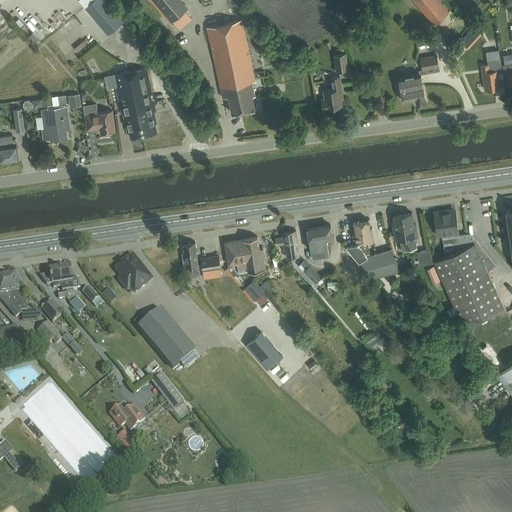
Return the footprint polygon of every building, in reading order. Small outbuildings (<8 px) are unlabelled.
[(104,0),(93,0),(85,7),(108,35),(123,22),(104,0)] [(153,0),(171,21),(187,7),(181,0),(153,0)] [(449,12),(439,0),(413,0),(433,24),(449,12)] [(254,80),(241,20),(207,27),(222,97),(228,96),(232,113),(254,108),(251,96),(255,95),(252,81),(254,80)] [(467,35),(461,42),(467,47),(473,40),(467,35)] [(334,54),(336,70),(348,68),(346,53),(334,54)] [(436,54),(420,57),(423,71),(432,69),(432,67),(438,66),(436,54)] [(497,73),(503,72),(501,59),(487,60),(488,64),(482,65),(485,89),(499,87),(497,73)] [(511,62),(503,64),(504,73),(507,72),(509,87),(511,86),(511,62)] [(144,68),(127,72),(132,95),(141,135),(156,132),(154,123),(156,123),(154,112),(155,111),(153,104),(152,104),(151,104),(151,101),(152,101),(152,102),(153,101),(144,68)] [(127,72),(114,75),(117,86),(119,97),(120,100),(119,100),(122,113),(123,112),(128,132),(130,132),(131,137),(141,135),(132,95),(127,72)] [(423,84),(422,85),(420,72),(399,77),(401,89),(403,101),(415,98),(416,103),(426,101),(423,84)] [(324,90),(325,98),(321,99),(322,110),(335,108),(334,106),(341,105),(339,88),(342,88),(340,76),(329,77),(331,89),(324,90)] [(61,102),(59,94),(52,95),(54,103),(61,102)] [(79,95),(69,96),(71,106),(80,105),(79,95)] [(53,105),(52,97),(42,99),(43,106),(53,105)] [(67,106),(51,108),(41,110),(42,117),(47,116),(49,127),(42,128),(43,139),(50,138),(51,140),(67,138),(65,126),(69,126),(67,106)] [(25,131),(22,108),(14,109),(17,132),(25,131)] [(100,133),(115,131),(112,110),(97,112),(97,113),(85,114),(87,130),(99,128),(100,133)] [(0,161),(19,159),(16,139),(13,139),(13,135),(0,136),(0,161)] [(438,236),(441,235),(459,232),(455,211),(449,212),(449,209),(434,212),(438,236)] [(412,213),(402,214),(393,216),(394,225),(393,225),(395,240),(400,239),(401,250),(417,248),(413,237),(417,236),(415,223),(414,224),(412,213)] [(371,278),(397,271),(391,248),(370,254),(368,242),(372,242),(372,241),(374,241),(372,228),(370,229),(369,220),(353,222),(356,244),(346,245),(371,278)] [(326,239),(333,238),(330,225),(307,229),(311,250),(312,259),(329,256),(326,239)] [(284,250),(286,250),(287,257),(299,255),(296,231),(281,233),(282,237),(276,238),(277,244),(283,243),(284,250)] [(464,325),(504,306),(487,270),(495,264),(477,241),(468,245),(467,234),(458,235),(459,241),(452,242),(454,252),(434,261),(464,325)] [(238,265),(239,273),(266,269),(266,268),(264,257),(265,257),(263,248),(259,248),(258,237),(225,242),(229,266),(238,265)] [(199,275),(198,265),(195,242),(183,244),(184,253),(182,253),(186,277),(199,275)] [(433,263),(430,249),(417,251),(418,256),(420,256),(422,265),(433,263)] [(218,255),(201,258),(202,271),(220,268),(218,255)] [(152,279),(134,256),(117,269),(124,277),(120,279),(128,289),(132,287),(136,292),(152,279)] [(304,260),(298,266),(304,271),(309,265),(304,260)] [(62,292),(66,291),(80,288),(78,278),(72,279),(70,265),(62,266),(58,266),(61,283),(61,287),(62,292)] [(309,265),(304,271),(315,282),(320,277),(309,265)] [(47,285),(52,284),(53,284),(53,288),(61,287),(61,283),(58,266),(58,267),(50,268),(51,274),(41,275),(40,275),(47,285)] [(235,271),(230,274),(236,284),(240,281),(235,271)] [(18,311),(20,311),(27,310),(24,295),(19,296),(18,291),(16,273),(7,275),(8,283),(6,284),(7,288),(9,287),(11,297),(12,305),(13,307),(15,307),(15,309),(17,308),(18,311)] [(21,312),(20,311),(18,311),(17,308),(15,309),(15,307),(13,307),(12,305),(11,297),(9,287),(7,288),(6,284),(8,283),(7,275),(0,275),(0,294),(1,299),(4,298),(5,304),(4,304),(15,317),(21,312)] [(103,301),(89,287),(83,292),(97,307),(103,301)] [(68,290),(69,298),(76,297),(75,289),(68,290)] [(53,322),(62,314),(51,301),(42,308),(53,322)] [(161,309),(138,328),(173,369),(180,363),(184,368),(199,355),(161,309)] [(48,323),(38,331),(49,343),(53,340),(56,344),(61,339),(48,323)] [(0,361),(38,351),(15,325),(0,329),(0,361)] [(245,344),(267,369),(282,355),(261,330),(245,344)] [(511,364),(498,375),(511,392),(511,364)] [(8,377),(27,393),(42,375),(31,365),(26,371),(19,365),(8,377)] [(389,385),(384,379),(379,384),(384,390),(389,385)] [(121,404),(109,413),(120,427),(125,423),(130,430),(145,418),(134,404),(126,410),(121,404)] [(124,430),(123,431),(116,436),(129,452),(137,446),(124,430)]
